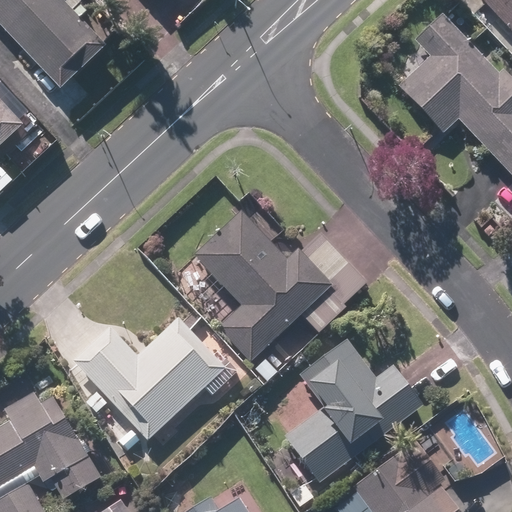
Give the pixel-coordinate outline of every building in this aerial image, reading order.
[(0,0),(0,30),(57,90),(100,49),(53,0),(0,0)] [(511,0),(471,0),(511,41),(511,0)] [(511,91),(436,14),(409,40),(426,58),(394,90),(441,138),(456,124),(511,181),(511,91)] [(0,161),(25,138),(0,111),(0,161)] [(282,262),(237,215),(191,260),(238,309),(211,335),(261,387),(277,371),(262,355),(298,320),(315,337),(365,288),(321,243),(302,261),(293,252),(282,262)] [(108,404),(131,429),(114,445),(127,459),(144,443),(201,390),(210,400),(237,376),(220,358),(213,365),(172,321),(133,358),(114,338),(78,371),(96,391),(82,403),(94,416),(108,404)] [(390,370),(375,381),(346,339),(289,379),(314,413),(276,439),(311,488),(419,412),(390,370)] [(39,490),(50,484),(62,505),(96,484),(47,404),(0,432),(0,511),(39,511),(24,486),(33,481),(39,490)] [(350,490),(365,511),(443,511),(429,493),(440,485),(410,445),(350,490)] [(241,511),(234,500),(218,510),(208,495),(181,511),(241,511)] [(121,511),(115,502),(99,511),(121,511)]
